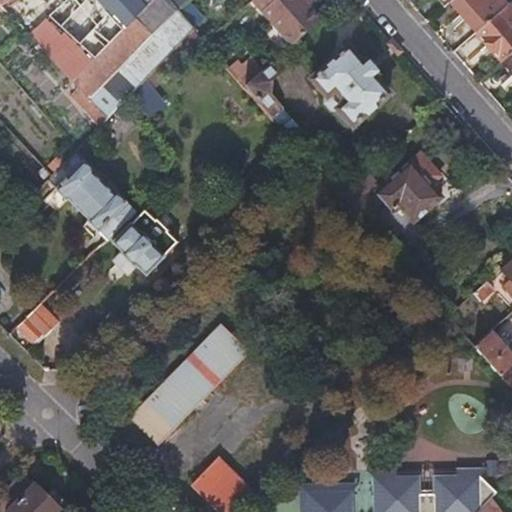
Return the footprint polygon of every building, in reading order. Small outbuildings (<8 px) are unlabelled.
[(122,31),(94,0),(70,0),(57,15),(76,34),(53,59),(73,81),(122,31)] [(105,116),(131,90),(144,76),(192,28),(187,22),(176,9),(167,0),(94,0),(122,31),(73,81),(105,116)] [(167,0),(176,9),(186,0),(167,0)] [(186,0),(176,9),(187,22),(197,13),(186,0)] [(451,0),(449,2),(475,32),(506,5),(501,0),(451,0)] [(511,10),(507,4),(506,5),(475,32),(502,62),(511,52),(511,10)] [(151,87),(200,37),(192,28),(144,76),(151,87)] [(326,94),(325,97),(324,101),(331,109),(339,109),(352,126),(389,93),(349,46),(312,78),(326,94)] [(511,52),(502,62),(511,73),(511,52)] [(287,116),(277,105),(267,94),(270,79),(277,73),(268,63),(243,85),(278,125),(287,116)] [(131,90),(146,113),(148,117),(164,107),(151,87),(144,76),(131,90)] [(146,113),(131,90),(105,116),(98,124),(118,142),(146,113)] [(400,205),(406,212),(413,219),(442,195),(425,175),(435,167),(422,152),(378,189),(395,209),(400,205)] [(106,239),(108,237),(132,212),(133,210),(113,191),(112,192),(91,171),(92,170),(80,158),(52,187),(64,198),(65,197),(84,216),(83,217),(106,239)] [(358,213),(365,207),(372,202),(365,193),(377,182),(366,170),(341,193),(358,213)] [(132,212),(108,237),(123,251),(116,260),(128,272),(136,264),(147,274),(179,242),(168,231),(169,229),(155,215),(154,217),(140,204),(133,210),(132,212)] [(504,284),(508,289),(511,293),(511,257),(499,269),(508,279),(504,284)] [(457,329),(470,317),(484,305),(479,301),(492,289),(485,281),(446,316),(457,329)] [(16,326),(25,335),(35,344),(55,323),(37,305),(16,326)] [(130,419),(143,432),(156,444),(246,349),(219,324),(130,419)] [(511,363),(511,357),(510,355),(505,350),(506,346),(501,340),(497,341),(490,331),(473,347),(498,376),(507,368),(511,363)] [(498,376),(511,391),(511,373),(507,368),(498,376)] [(222,511),(240,511),(244,508),(257,495),(216,457),(192,483),(222,511)] [(364,468),(372,475),(395,475),(394,467),(364,468)] [(409,474),(395,475),(372,475),(371,511),(350,511),(351,489),(305,489),(305,511),(476,511),(490,499),(496,492),(478,475),(455,475),(441,475),(431,483),(432,492),(419,492),(418,483),(409,474)] [(417,474),(409,474),(418,483),(417,474)] [(0,499),(0,511),(57,511),(58,511),(23,475),(0,499)] [(432,476),(431,483),(441,475),(432,476)] [(296,511),(305,511),(305,489),(351,489),(355,481),(297,482),(296,511)] [(499,511),(490,499),(476,511),(499,511)]
